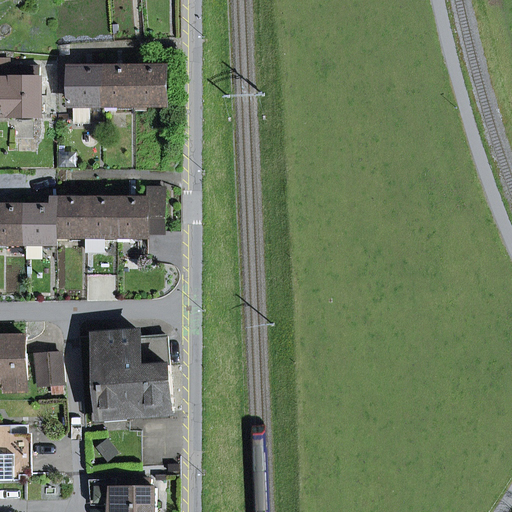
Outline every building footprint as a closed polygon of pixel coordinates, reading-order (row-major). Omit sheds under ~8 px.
[(0,80),(17,81),(17,67),(17,59),(0,59),(0,80)] [(0,108),(12,108),(12,115),(42,115),(42,81),(41,80),(41,68),(17,67),(17,81),(0,80),(0,108)] [(91,123),(91,104),(105,103),(105,69),(65,70),(65,89),(74,89),(74,120),(78,123),(91,123)] [(118,100),(118,103),(136,103),(136,69),(105,69),(105,103),(106,103),(106,100),(118,100)] [(167,103),(166,69),(136,69),(136,103),(137,103),(137,100),(149,100),(149,103),(167,103)] [(150,189),(149,201),(119,201),(118,235),(131,235),(149,236),(149,232),(165,232),(166,190),(150,189)] [(69,242),(69,235),(88,235),(88,201),(57,200),(57,208),(57,235),(58,235),(58,242),(69,242)] [(88,201),(88,235),(99,235),(118,235),(119,201),(88,201)] [(0,248),(12,249),(12,242),(27,242),(27,208),(0,207),(0,248)] [(27,208),(27,242),(45,242),(58,242),(58,235),(57,235),(57,208),(27,208)] [(27,258),(45,258),(45,242),(27,242),(27,258)] [(142,339),(142,333),(97,336),(102,416),(175,411),(169,338),(142,339)] [(0,337),(0,381),(6,381),(28,381),(27,337),(0,337)] [(48,356),(50,384),(65,383),(63,355),(48,356)] [(39,385),(50,384),(48,356),(37,357),(39,385)] [(7,392),(28,392),(28,381),(6,381),(7,392)] [(0,481),(21,481),(21,476),(29,476),(29,436),(0,436),(0,481)] [(157,511),(157,487),(152,488),(152,478),(135,479),(135,489),(118,490),(117,480),(92,481),(93,504),(115,505),(114,511),(157,511)]
